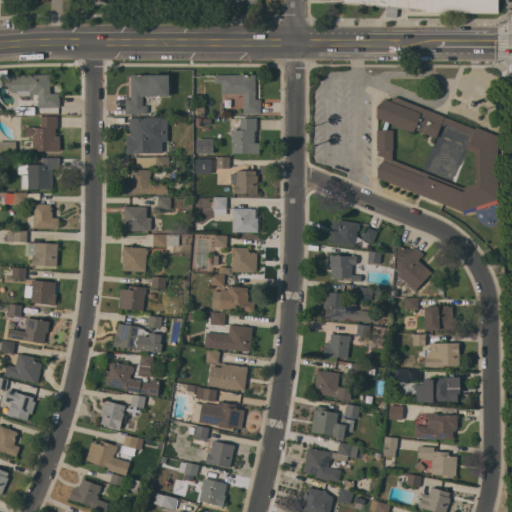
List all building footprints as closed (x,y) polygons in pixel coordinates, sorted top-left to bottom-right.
[(498,0),(498,13),(426,13),(426,10),(397,8),(396,18),(385,17),(386,7),(342,3),(342,0),(498,0)] [(49,74),(49,93),(59,93),(59,107),(37,107),(37,94),(29,94),(29,95),(17,95),(17,92),(10,92),(10,90),(8,90),(7,86),(5,86),(5,75),(49,74)] [(169,74),(169,79),(170,79),(170,95),(169,95),(168,96),(149,96),(142,96),(142,105),(147,105),(147,113),(125,113),(125,99),(130,99),(130,74),(169,74)] [(242,114),(242,94),(221,94),(221,83),(214,83),(214,74),(255,74),(255,99),(260,99),(260,114),(242,114)] [(392,130),(392,150),(392,159),(462,187),(475,183),(475,153),(464,148),(469,133),(445,124),(443,126),(440,125),(435,138),(414,129),(412,132),(388,122),(385,121),(377,118),(377,107),(384,99),(389,101),(393,96),(474,129),(475,126),(497,135),(498,199),(461,211),(377,178),(376,167),(382,160),(383,157),(377,155),(377,150),(376,150),(376,130),(382,130),(386,130),(392,130)] [(196,116),(196,107),(204,107),(204,109),(205,109),(205,112),(204,112),(204,116),(196,116)] [(57,116),(57,128),(55,128),(55,135),(58,135),(58,140),(59,140),(59,150),(32,150),(32,135),(28,135),(28,136),(25,136),(25,127),(34,126),(34,127),(40,127),(40,116),(57,116)] [(167,141),(161,141),(162,152),(133,152),(133,154),(126,154),(126,136),(130,136),(130,130),(129,130),(128,118),(144,118),(144,117),(162,117),(162,118),(167,118),(167,141)] [(207,127),(194,127),(194,117),(207,117),(207,127)] [(256,118),(256,130),(254,130),(254,142),(259,142),(259,153),(231,153),(231,135),(230,135),(230,130),(239,130),(240,118),(256,118)] [(195,153),(211,154),(211,140),(195,139),(195,153)] [(0,141),(15,141),(15,153),(0,153),(0,141)] [(51,189),(20,188),(20,174),(27,174),(17,174),(17,163),(28,164),(41,164),(41,157),(58,157),(58,169),(51,169),(51,189)] [(168,157),(168,168),(155,168),(155,167),(136,167),(136,157),(154,157),(168,157)] [(216,168),(216,157),(229,157),(229,168),(216,168)] [(193,173),(210,174),(210,159),(194,159),(193,173)] [(123,193),(123,183),(130,182),(129,173),(131,173),(131,169),(149,169),(149,170),(150,170),(150,176),(149,176),(149,183),(167,183),(167,193),(123,193)] [(233,193),(233,184),(236,184),(236,170),(255,170),(255,175),(257,175),(257,178),(257,182),(257,193),(233,193)] [(26,193),(26,204),(14,204),(14,193),(26,193)] [(170,197),(170,208),(157,208),(157,197),(170,197)] [(213,214),(213,208),(213,198),(226,197),(225,214),(213,214)] [(32,228),(32,210),(32,204),(50,204),(50,207),(52,207),(52,217),(58,217),(58,228),(32,228)] [(123,206),(146,206),(145,217),(150,217),(150,230),(148,230),(123,230),(123,206)] [(257,209),(257,216),(259,216),(258,229),(257,229),(257,232),(232,231),(232,214),(231,214),(231,210),(232,210),(232,208),(251,208),(251,209),(257,209)] [(358,222),(357,223),(359,223),(358,230),(356,230),(354,246),(329,242),(331,230),(337,231),(337,229),(331,228),(332,219),(358,222)] [(477,229),(473,232),(465,224),(468,220),(477,229)] [(366,226),(377,231),(372,243),(361,239),(366,226)] [(58,243),(56,266),(36,265),(36,266),(31,265),(32,256),(24,255),(25,242),(6,241),(7,230),(26,231),(26,242),(35,242),(58,243)] [(152,235),(178,235),(178,245),(165,245),(165,246),(152,246),(152,235)] [(226,236),(226,247),(213,246),(213,235),(226,236)] [(498,248),(495,252),(487,244),(490,241),(498,248)] [(121,270),(123,246),(146,247),(146,249),(147,249),(147,254),(146,254),(145,271),(121,270)] [(414,290),(402,280),(396,276),(398,273),(395,269),(396,268),(397,256),(396,256),(397,247),(406,248),(405,255),(414,246),(423,254),(417,259),(431,272),(414,290)] [(231,271),(232,255),(231,255),(231,248),(232,248),(232,247),(248,247),(248,251),(254,252),(256,253),(256,271),(253,271),(253,272),(231,271)] [(379,263),(366,261),(368,251),(380,252),(379,263)] [(356,256),(355,264),(351,264),(351,275),(360,275),(360,281),(350,281),(350,278),(330,277),(330,266),(329,266),(329,255),(356,256)] [(12,267),(25,268),(25,279),(11,278),(12,267)] [(224,275),(223,286),(210,285),(211,275),(211,274),(224,275)] [(164,277),(164,288),(150,287),(151,276),(164,277)] [(55,282),(54,294),(56,294),(55,305),(49,305),(49,304),(30,302),(30,297),(24,296),(25,285),(30,286),(31,279),(55,282)] [(120,288),(128,289),(128,286),(145,287),(145,294),(144,294),(142,310),(118,308),(120,288)] [(212,307),(213,290),(220,291),(220,289),(227,290),(227,286),(247,287),(246,292),(248,292),(247,301),(254,301),(253,311),(219,309),(219,308),(212,307)] [(371,289),(370,299),(358,297),(359,287),(371,289)] [(324,318),(324,311),(322,311),(323,295),(326,295),(326,292),(346,293),(346,302),(355,302),(355,310),(374,311),(374,321),(324,318)] [(418,298),(417,309),(404,309),(404,298),(418,298)] [(21,305),(20,316),(7,315),(8,304),(21,305)] [(437,306),(449,305),(449,306),(451,306),(452,318),(454,317),(454,329),(439,329),(439,330),(425,330),(424,307),(437,306)] [(388,315),(379,314),(380,306),(388,306),(388,315)] [(224,325),(210,324),(212,312),(225,313),(224,325)] [(160,328),(147,326),(148,316),(161,317),(160,328)] [(49,321),(47,332),(45,332),(43,343),(6,337),(8,328),(24,331),(26,324),(24,324),(25,317),(49,321)] [(139,328),(143,329),(142,336),(148,337),(149,333),(161,334),(159,343),(161,343),(160,352),(147,350),(147,351),(136,349),(118,346),(118,347),(112,346),(114,335),(115,335),(118,323),(140,327),(139,328)] [(368,336),(355,335),(357,324),(369,326),(368,336)] [(251,327),(250,339),(249,351),(224,348),(225,338),(228,338),(229,325),(251,327)] [(350,335),(349,340),(348,340),(346,358),(330,356),(330,357),(322,356),(323,345),(326,345),(326,342),(329,342),(330,333),(350,335)] [(425,345),(412,345),(412,334),(425,334),(425,345)] [(14,342),(13,353),(0,352),(0,346),(1,340),(14,342)] [(459,365),(439,366),(424,366),(424,356),(426,356),(426,349),(429,349),(429,343),(459,342),(459,365)] [(219,352),(218,363),(205,361),(206,350),(219,352)] [(37,382),(35,382),(4,375),(6,365),(14,367),(17,354),(18,354),(18,353),(34,357),(33,361),(39,363),(41,363),(37,382)] [(151,369),(152,369),(151,371),(150,375),(138,373),(139,365),(138,365),(139,354),(153,356),(151,369)] [(132,366),(133,367),(131,373),(130,373),(130,374),(131,375),(130,377),(129,376),(129,378),(149,382),(149,379),(159,381),(156,396),(126,390),(126,389),(104,384),(105,378),(106,371),(107,371),(109,361),(132,366)] [(221,367),(221,363),(247,367),(244,390),(208,385),(210,366),(221,367)] [(363,365),(362,375),(349,373),(350,363),(363,365)] [(339,372),(337,386),(338,386),(351,388),(350,400),(336,399),(337,396),(313,393),(316,369),(339,372)] [(420,370),(419,381),(406,380),(406,381),(394,380),(394,369),(420,370)] [(448,383),(449,383),(449,389),(449,391),(457,391),(457,401),(432,402),(432,401),(416,402),(416,401),(413,401),(413,392),(416,392),(416,391),(421,391),(421,389),(431,389),(430,384),(429,384),(429,379),(430,379),(430,378),(448,377),(448,383)] [(194,391),(193,391),(193,395),(186,393),(188,383),(195,385),(194,391)] [(216,390),(214,401),(195,398),(197,387),(216,390)] [(33,397),(32,400),(35,401),(31,414),(28,413),(26,420),(10,415),(10,416),(7,415),(10,403),(3,401),(7,389),(16,391),(16,392),(33,397)] [(145,397),(143,408),(140,407),(137,416),(128,414),(130,405),(132,394),(145,397)] [(101,416),(99,415),(102,403),(105,404),(106,400),(125,405),(123,411),(122,411),(121,412),(123,413),(119,429),(116,428),(116,427),(100,423),(101,416)] [(217,406),(218,401),(236,404),(235,408),(237,408),(237,409),(244,410),(240,429),(198,421),(201,403),(217,406)] [(357,418),(344,415),(346,404),(359,407),(357,418)] [(328,408),(328,410),(337,412),(336,422),(337,422),(337,423),(340,424),(341,418),(353,420),(351,431),(344,430),(343,438),(332,436),(333,435),(310,431),(314,405),(328,408)] [(402,406),(401,420),(388,419),(389,405),(402,406)] [(457,428),(455,428),(455,431),(453,431),(453,439),(428,439),(426,438),(413,437),(414,425),(427,426),(427,415),(429,415),(429,412),(436,412),(436,415),(457,414),(457,428)] [(0,450),(0,425),(16,431),(16,432),(17,433),(13,444),(19,447),(16,456),(0,450)] [(193,436),(196,425),(208,428),(206,439),(193,436)] [(142,439),(140,449),(122,445),(125,435),(142,439)] [(396,449),(395,449),(394,457),(384,455),(385,437),(397,438),(396,449)] [(99,444),(101,440),(117,446),(115,452),(114,452),(112,457),(129,462),(125,475),(107,469),(107,467),(85,460),(91,442),(99,444)] [(229,467),(209,463),(209,464),(205,463),(207,452),(209,453),(212,440),(234,445),(229,467)] [(336,453),(338,442),(357,446),(355,457),(352,456),(336,453)] [(434,447),(433,451),(448,452),(448,455),(449,455),(449,456),(456,456),(455,475),(453,475),(453,478),(442,477),(442,474),(431,474),(431,459),(422,459),(422,458),(417,457),(417,446),(434,447)] [(330,452),(330,454),(331,454),(330,459),(329,459),(327,467),(341,470),(338,481),(315,477),(316,474),(302,471),(307,447),(329,451),(330,452)] [(382,452),(380,461),(373,460),(374,451),(382,452)] [(192,481),(182,479),(183,475),(185,475),(185,473),(178,471),(180,461),(185,463),(185,462),(198,465),(195,475),(193,475),(192,481)] [(351,462),(349,472),(343,470),(345,461),(351,462)] [(424,468),(419,472),(414,466),(419,461),(424,468)] [(0,468),(8,472),(6,477),(8,478),(1,494),(0,493),(0,468)] [(420,476),(418,487),(405,485),(406,483),(396,481),(398,472),(420,476)] [(124,477),(121,488),(109,484),(112,473),(124,477)] [(142,482),(139,493),(125,489),(128,478),(142,482)] [(226,484),(223,495),(225,496),(222,506),(217,505),(217,504),(198,500),(202,483),(201,483),(203,478),(226,484)] [(105,511),(90,507),(91,506),(76,501),(68,498),(72,488),(75,489),(76,485),(79,486),(82,479),(101,486),(98,494),(97,493),(96,495),(98,496),(97,499),(108,503),(105,511)] [(352,488),(343,485),(345,480),(354,483),(352,488)] [(324,491),(324,492),(325,492),(333,497),(328,511),(309,511),(294,508),(296,498),(303,500),(305,492),(306,492),(307,487),(324,491)] [(430,487),(449,492),(448,497),(449,498),(449,500),(448,504),(447,504),(444,511),(436,511),(419,507),(419,505),(416,504),(419,492),(422,494),(422,493),(428,495),(430,487)] [(349,504),(336,500),(340,489),(353,493),(349,504)] [(173,510),(161,506),(153,503),(156,494),(164,496),(164,495),(176,499),(173,510)] [(389,504),(386,511),(374,511),(377,501),(389,504)]
